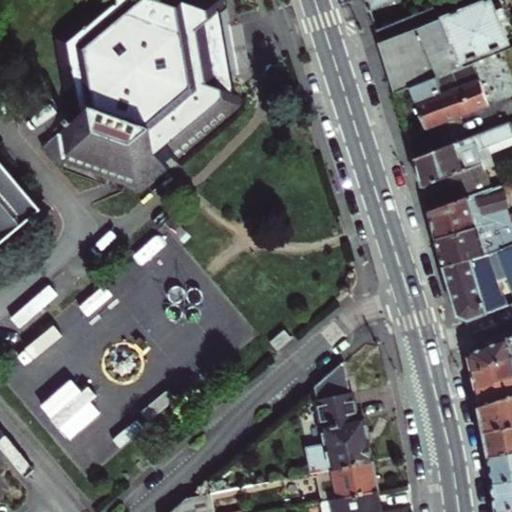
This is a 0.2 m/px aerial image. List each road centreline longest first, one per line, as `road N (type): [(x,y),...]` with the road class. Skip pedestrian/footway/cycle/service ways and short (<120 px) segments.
road 1 (residential): [(134,511),(341,331),(409,296)]
road 2 (primary): [(315,0),(409,296)]
road 3 (primary): [(423,350),(458,511)]
